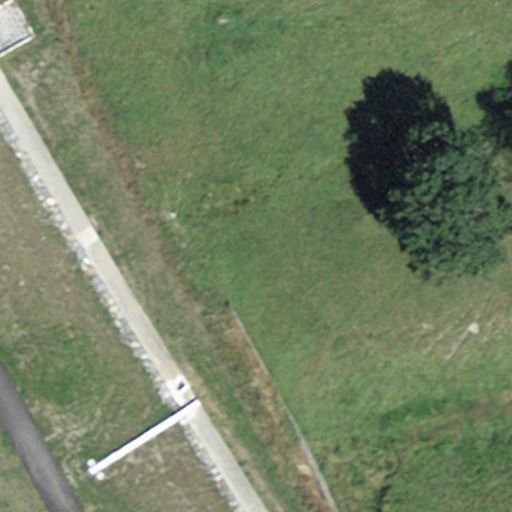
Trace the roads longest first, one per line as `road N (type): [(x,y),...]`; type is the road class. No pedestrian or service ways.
road 1 (primary): [(0,149),(212,511)]
road 2 (track): [(0,378),(74,511)]
